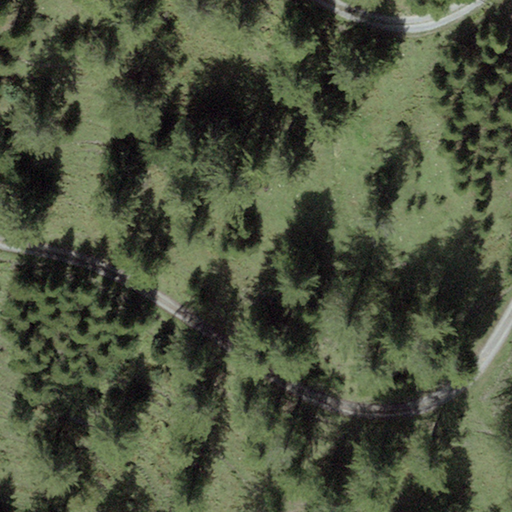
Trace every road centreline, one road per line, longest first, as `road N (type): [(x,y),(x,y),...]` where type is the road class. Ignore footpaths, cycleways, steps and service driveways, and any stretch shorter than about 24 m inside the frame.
road 1 (track): [(0,242),(100,267),(339,409),(415,408),(473,374),(511,313)]
road 2 (track): [(474,0),(426,23),(400,24),(324,0)]
